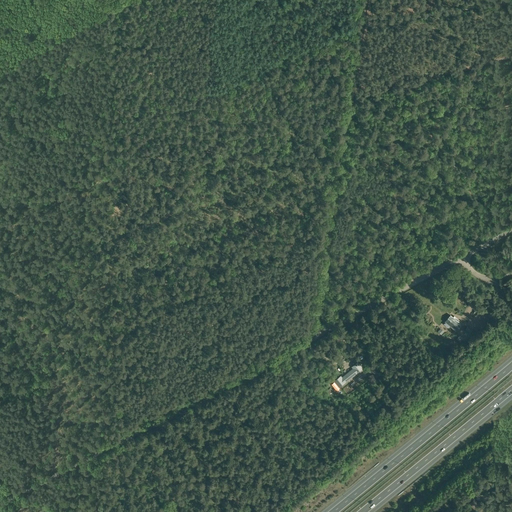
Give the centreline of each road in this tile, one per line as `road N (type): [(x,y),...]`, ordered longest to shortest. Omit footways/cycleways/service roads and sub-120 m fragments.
road 1 (unclassified): [(0,506),(460,257)]
road 2 (track): [(376,0),(366,86),(511,55)]
road 3 (motorway): [(511,362),(330,511)]
road 4 (motorway): [(366,511),(511,391)]
road 5 (track): [(505,2),(364,26)]
